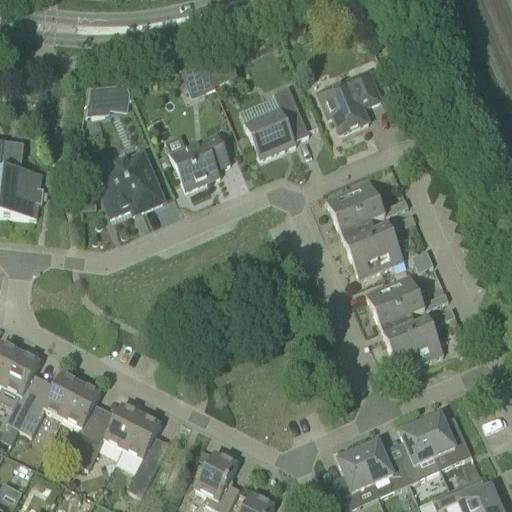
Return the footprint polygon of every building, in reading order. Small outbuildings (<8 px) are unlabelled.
[(215,95),(204,69),(188,73),(200,101),(215,95)] [(316,98),(320,107),(327,125),(331,124),(338,141),(368,128),(360,111),(366,108),(367,111),(380,106),(367,76),(316,98)] [(128,99),(125,91),(88,95),(85,123),(108,121),(108,116),(126,119),(128,99)] [(243,129),(250,147),(258,166),(295,150),(293,147),(308,141),(287,93),(272,99),(278,114),(243,129)] [(229,170),(217,140),(168,161),(184,197),(219,183),(216,175),(229,170)] [(40,181),(20,179),(23,151),(0,148),(0,220),(35,225),(37,211),(41,211),(43,196),(39,195),(40,181)] [(162,207),(154,188),(142,159),(97,178),(107,202),(102,204),(110,222),(138,210),(141,216),(162,207)] [(358,285),(402,266),(387,231),(374,237),(370,229),(384,223),(369,187),(325,206),(358,285)] [(385,222),(407,213),(404,205),(382,215),(385,222)] [(392,238),(414,229),(411,221),(388,231),(392,238)] [(413,270),(429,264),(426,256),(410,263),(413,270)] [(429,264),(413,270),(416,278),(432,271),(429,264)] [(364,300),(398,379),(442,360),(427,325),(414,331),(410,322),(424,317),(409,281),(364,300)] [(425,316),(447,307),(444,299),(421,308),(425,316)] [(431,332),(454,323),(451,315),(428,324),(431,332)] [(0,392),(1,393),(20,358),(0,347),(0,392)] [(458,363),(469,358),(466,350),(454,355),(458,363)] [(39,368),(20,358),(1,393),(19,402),(6,428),(18,435),(34,404),(24,398),(39,368)] [(45,409),(34,404),(18,435),(31,442),(44,415),(62,424),(80,389),(60,379),(45,409)] [(100,399),(80,389),(62,424),(81,435),(91,417),(100,399)] [(103,446),(122,456),(140,420),(121,410),(112,428),(103,446)] [(160,430),(140,420),(122,456),(142,466),(160,430)] [(439,421),(419,430),(439,476),(470,462),(461,440),(450,445),(439,421)] [(439,476),(419,430),(398,439),(408,461),(398,466),(408,490),(420,485),(439,476)] [(66,464),(76,470),(89,444),(79,439),(66,464)] [(100,450),(89,444),(76,470),(87,476),(100,450)] [(408,490),(398,466),(387,471),(377,448),(357,457),(371,491),(376,502),(396,493),(397,495),(408,490)] [(351,500),(369,492),(371,491),(357,457),(336,466),(351,500)] [(206,511),(230,511),(238,496),(227,490),(237,470),(213,458),(194,496),(206,502),(202,509),(206,511)] [(126,496),(140,504),(154,477),(139,469),(126,496)] [(446,511),(456,508),(458,511),(498,511),(490,492),(466,503),(461,492),(432,505),(435,511),(446,511)] [(273,511),(274,511),(250,499),(243,511),(273,511)]
